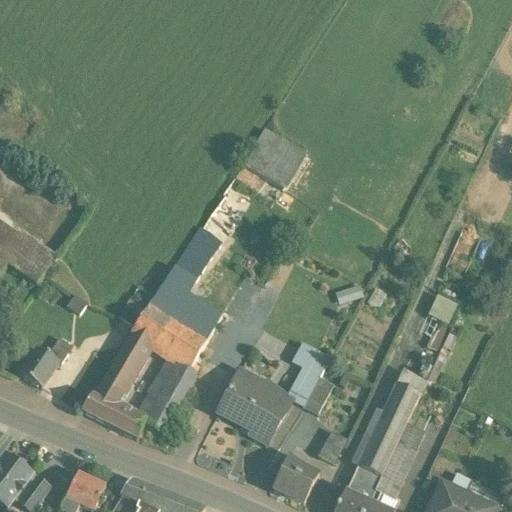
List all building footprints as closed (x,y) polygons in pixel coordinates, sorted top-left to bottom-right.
[(0,102),(0,120),(9,109),(0,102)] [(306,155),(266,129),(243,166),(283,191),(306,155)] [(218,243),(202,233),(190,252),(205,262),(218,243)] [(0,281),(22,251),(3,238),(0,242),(0,281)] [(190,252),(187,251),(173,273),(195,286),(209,265),(205,262),(190,252)] [(52,263),(39,254),(26,273),(34,279),(30,286),(37,290),(42,282),(40,280),(52,263)] [(173,273),(157,299),(158,300),(179,312),(187,299),(195,286),(173,273)] [(153,300),(138,291),(131,303),(146,313),(153,300)] [(445,324),(454,304),(434,295),(425,315),(445,324)] [(223,321),(187,299),(179,312),(175,318),(200,333),(193,343),(205,351),(211,340),(223,321)] [(179,312),(158,300),(149,314),(169,328),(175,318),(179,312)] [(73,301),(66,311),(79,320),(85,310),(73,301)] [(146,313),(131,303),(118,323),(135,333),(148,314),(146,313)] [(149,314),(148,314),(135,333),(131,341),(132,342),(151,354),(168,365),(189,378),(192,373),(192,372),(205,351),(193,343),(200,333),(175,318),(169,328),(149,314)] [(71,345),(63,340),(58,347),(66,352),(71,345)] [(132,342),(117,366),(136,378),(151,354),(132,342)] [(37,356),(19,382),(40,396),(57,370),(60,372),(71,355),(66,352),(58,347),(47,363),(37,356)] [(304,349),(296,362),(306,368),(303,372),(318,380),(328,362),(304,349)] [(168,365),(144,407),(152,412),(171,422),(194,381),(189,378),(168,365)] [(117,366),(95,404),(91,403),(81,421),(136,448),(143,434),(144,432),(143,432),(128,424),(131,419),(118,412),(136,378),(117,366)] [(197,375),(192,372),(192,373),(189,378),(194,381),(197,375)] [(293,398),(306,404),(318,380),(303,372),(290,396),(293,398)] [(402,372),(382,415),(406,427),(426,383),(402,372)] [(293,403),(240,376),(217,420),(251,438),(248,443),(267,452),(293,403)] [(332,388),(318,380),(306,404),(320,411),(332,388)] [(152,412),(143,432),(144,432),(143,434),(160,442),(171,422),(152,412)] [(382,415),(356,469),(357,470),(380,481),(382,478),(406,427),(382,415)] [(424,435),(406,427),(382,478),(400,486),(424,435)] [(333,433),(318,458),(332,465),(346,440),(333,433)] [(30,483),(4,464),(0,470),(0,510),(2,511),(9,511),(13,507),(28,486),(30,483)] [(318,477),(288,464),(273,498),(303,511),(318,477)] [(380,481),(357,470),(351,481),(375,492),(380,481)] [(400,486),(382,478),(380,481),(375,492),(393,501),(400,486)] [(365,511),(375,492),(351,481),(336,511),(365,511)] [(496,511),(497,510),(441,483),(426,511),(496,511)] [(97,511),(104,496),(76,484),(63,511),(97,511)] [(28,486),(13,507),(19,511),(38,511),(50,497),(34,486),(32,488),(28,486)] [(188,511),(131,489),(120,506),(134,511),(188,511)] [(375,492),(365,511),(394,511),(398,503),(393,501),(375,492)]
